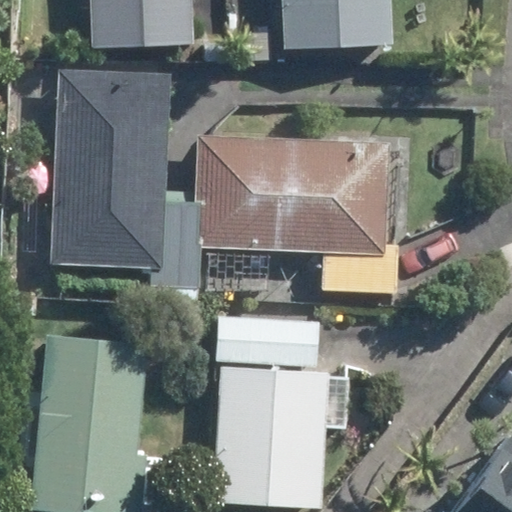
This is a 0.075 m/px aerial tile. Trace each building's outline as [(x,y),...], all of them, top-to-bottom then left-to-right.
[(80,0),(82,55),(181,51),(180,0),(80,0)] [(274,0),(277,54),(383,48),(381,0),(274,0)] [(265,36),(232,35),(231,62),(265,63),(265,36)] [(222,47),(197,48),(197,64),(222,64),(222,47)] [(156,274),(164,82),(51,77),(43,270),(156,274)] [(378,257),(383,149),(193,141),(189,249),(378,257)] [(6,320),(30,320),(30,306),(6,305),(6,320)] [(212,321),(210,366),(311,371),(313,327),(212,321)] [(122,511),(137,351),(37,342),(22,511),(122,511)] [(213,374),(208,508),(314,511),(319,377),(213,374)] [(511,511),(511,447),(505,442),(453,511),(511,511)]
